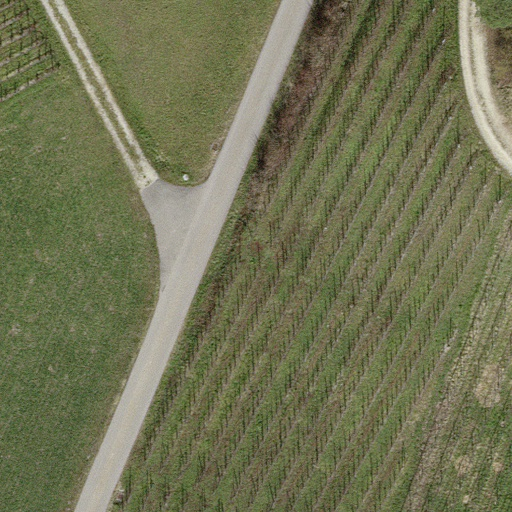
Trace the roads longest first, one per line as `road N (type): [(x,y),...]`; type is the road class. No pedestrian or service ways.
road 1 (unclassified): [(294,0),(91,511)]
road 2 (track): [(53,0),(154,192),(198,247)]
road 3 (track): [(511,144),(495,123),(473,49),(476,0)]
